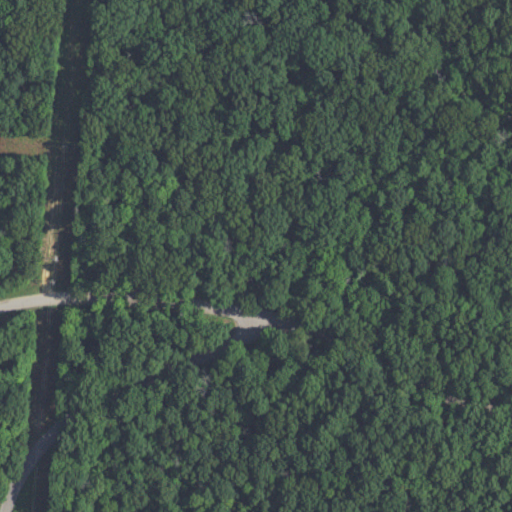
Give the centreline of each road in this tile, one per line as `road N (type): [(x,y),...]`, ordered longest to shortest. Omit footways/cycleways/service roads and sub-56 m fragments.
road 1 (residential): [(0,320),(150,288),(308,310),(511,387)]
road 2 (residential): [(10,511),(38,451),(308,310)]
